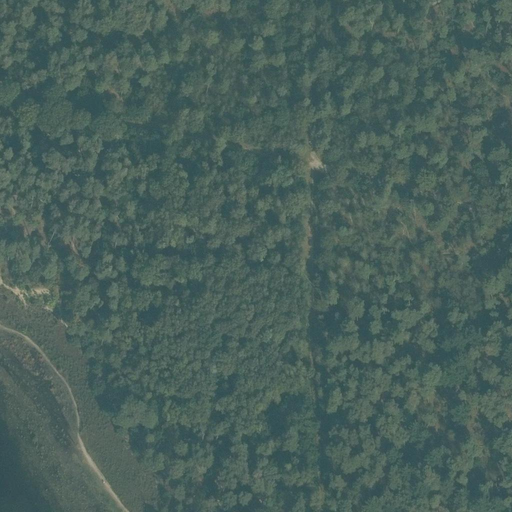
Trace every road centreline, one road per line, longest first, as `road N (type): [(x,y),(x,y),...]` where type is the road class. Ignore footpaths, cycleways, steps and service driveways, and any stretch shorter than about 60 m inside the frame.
road 1 (track): [(0,112),(86,114),(310,168)]
road 2 (track): [(310,168),(466,206)]
